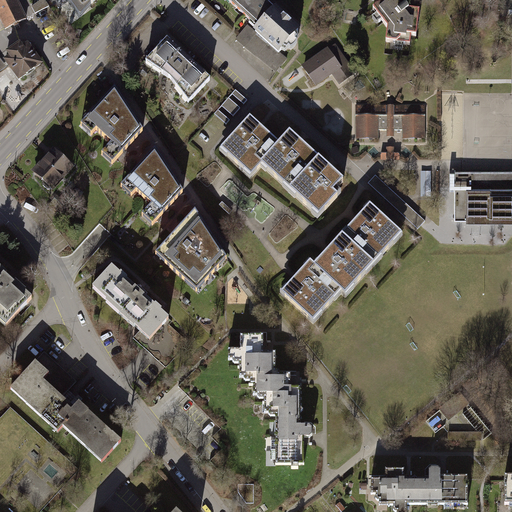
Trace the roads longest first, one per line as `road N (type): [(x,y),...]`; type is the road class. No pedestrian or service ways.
road 1 (residential): [(0,202),(34,242),(95,357),(215,511)]
road 2 (residential): [(167,0),(417,229)]
road 3 (secondary): [(0,154),(141,0)]
